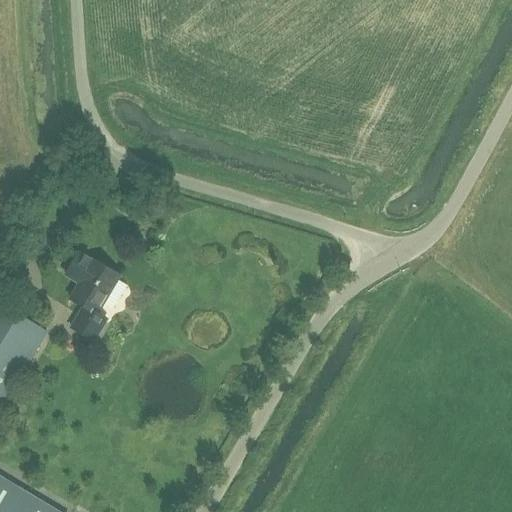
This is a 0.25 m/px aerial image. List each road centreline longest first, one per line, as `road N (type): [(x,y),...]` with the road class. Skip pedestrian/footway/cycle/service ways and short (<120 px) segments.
road 1 (unclassified): [(395,258),(351,232),(122,156),(88,107),(76,0)]
road 2 (unclassified): [(205,511),(317,318),(395,258)]
road 3 (unclassified): [(395,258),(444,221),(511,96)]
